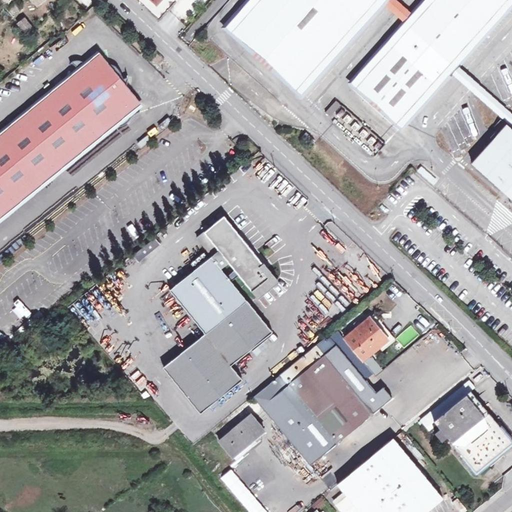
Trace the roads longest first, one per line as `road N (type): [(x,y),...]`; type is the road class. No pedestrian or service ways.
road 1 (tertiary): [(511,377),(122,0)]
road 2 (unknown): [(254,450),(288,495),(306,496),(475,353)]
